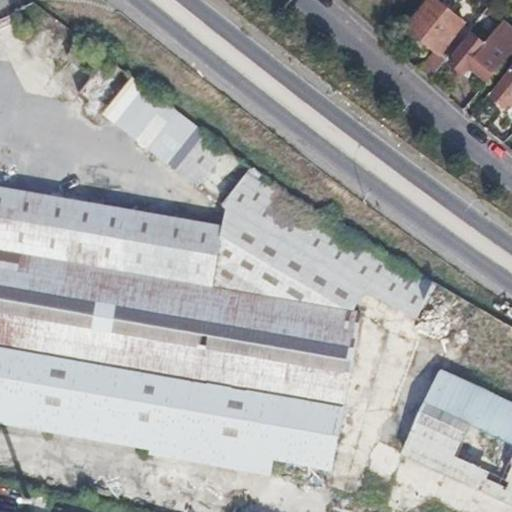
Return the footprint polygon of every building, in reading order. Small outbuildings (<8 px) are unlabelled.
[(436,51),(420,71),(430,80),(459,44),(450,37),(461,23),(431,0),(429,0),(407,27),(436,51)] [(474,36),(451,62),(463,72),(468,66),(487,81),(511,49),(511,28),(504,22),(485,46),(474,36)] [(79,41),(67,57),(86,71),(98,55),(79,41)] [(226,206),(253,170),(225,147),(177,111),(120,68),(105,56),(76,92),(115,124),(128,133),(155,153),(191,180),(226,206)] [(511,110),(511,64),(485,97),(499,109),(504,104),(511,110)] [(371,286),(423,326),(437,290),(340,228),(252,173),(172,279),(357,311),(371,286)] [(154,303),(215,221),(112,205),(89,200),(38,191),(0,185),(0,346),(70,358),(106,365),(154,303)] [(109,364),(349,404),(364,312),(357,311),(172,279),(109,364)] [(64,423),(106,365),(70,358),(0,346),(0,411),(20,415),(64,423)] [(109,364),(69,416),(339,460),(349,404),(109,364)] [(511,402),(442,370),(405,453),(511,502),(511,402)] [(338,482),(350,487),(359,468),(347,463),(338,482)]
